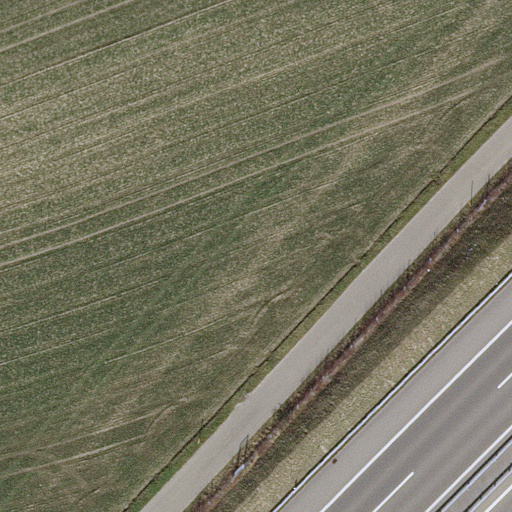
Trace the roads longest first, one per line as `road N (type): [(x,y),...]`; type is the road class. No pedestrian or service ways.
road 1 (track): [(168,511),(511,155)]
road 2 (motorway): [(511,377),(380,511)]
